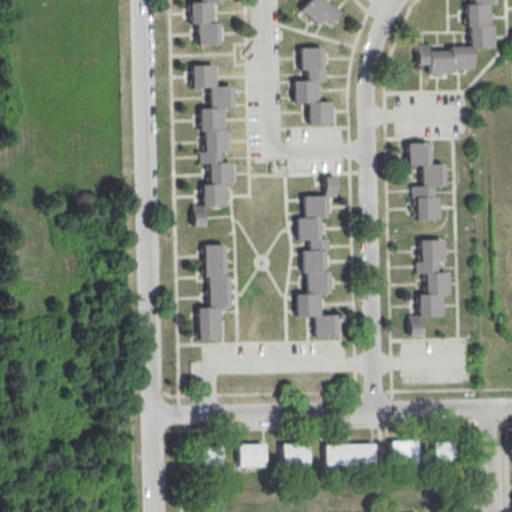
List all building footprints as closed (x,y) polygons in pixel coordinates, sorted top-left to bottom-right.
[(218,0),(218,3),(208,4),(209,23),(216,23),(216,45),(195,46),(194,24),(187,24),(187,3),(197,3),(196,0),(218,0)] [(305,0),(297,10),(313,24),(319,20),(327,27),(339,12),(324,0),(305,0)] [(469,0),(492,0),(492,5),(485,5),(486,26),(489,26),(490,49),(469,49),(469,70),(448,71),(448,74),(425,75),(425,66),(415,66),(414,45),(425,45),(425,52),(446,52),(446,47),(467,47),(466,29),(463,29),(462,5),(469,4),(469,0)] [(328,123),(328,100),(315,100),(315,80),(323,79),(322,46),(298,47),(299,79),(290,79),(291,103),(304,102),(305,123),(328,123)] [(188,66),(212,65),(212,86),(230,86),(230,110),(220,110),(220,130),(224,130),(224,153),(217,154),(217,162),(228,162),(229,185),(221,185),(222,207),(200,207),(201,226),(190,227),(190,206),(200,206),(199,186),(206,186),(206,164),(197,164),(196,153),(201,152),(201,132),(196,132),(195,109),(206,109),(205,89),(188,89),(188,66)] [(410,218),(434,218),(433,185),(442,185),(442,162),(429,163),(428,141),(404,142),(404,165),(418,165),(418,185),(409,186),(410,218)] [(293,316),(311,316),(311,337),(335,337),(335,313),(317,314),(317,293),(326,293),(326,237),(317,237),(317,218),(324,218),(324,195),(334,195),(334,176),(321,176),(321,195),(300,195),(300,217),(294,217),(294,240),(305,240),(305,250),(301,250),(301,293),(293,293),(293,316)] [(441,239),(415,239),(414,273),(422,273),(422,293),(415,293),(415,314),(406,314),(406,334),(418,334),(418,315),(438,315),(438,294),(445,294),(445,270),(434,270),(434,261),(441,261),(441,239)] [(194,307),(195,339),(217,339),(216,307),(225,307),(224,243),(202,244),(203,307),(194,307)] [(417,440),(390,440),(390,462),(417,462),(417,440)] [(449,441),(431,441),(431,461),(449,461),(449,441)] [(307,464),(307,442),(278,442),(278,464),(307,464)] [(262,467),(262,443),(235,443),(235,467),(262,467)] [(371,443),(321,443),(321,465),(371,465),(371,443)] [(219,449),(201,449),(200,461),(218,462),(219,449)]
